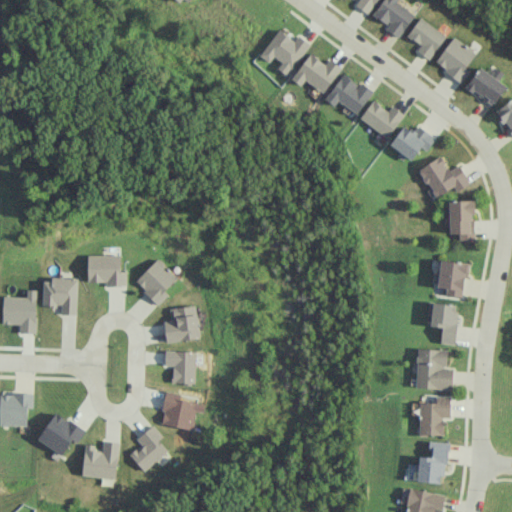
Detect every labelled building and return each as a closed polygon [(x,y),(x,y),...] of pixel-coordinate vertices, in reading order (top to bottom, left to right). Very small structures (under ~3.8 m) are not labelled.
[(357,0),(355,4),(367,13),(376,0),(357,0)] [(396,2),(397,0),(382,0),(373,15),(388,25),(385,29),(398,37),(414,13),(396,2)] [(416,51),(431,59),(445,32),(418,18),(407,37),(420,44),(416,51)] [(261,56),(270,62),(273,56),(282,61),(277,68),(289,75),(309,42),(297,35),(295,39),(278,29),(261,56)] [(434,62),(460,82),(469,71),(464,68),(476,53),(454,36),(434,62)] [(325,93),(341,66),(329,58),(326,63),(308,52),(292,80),(301,85),(304,81),(325,93)] [(506,86),(479,66),(465,86),(492,106),(506,86)] [(325,98),(334,105),(339,100),(356,113),(373,91),(361,82),(359,85),(344,73),(325,98)] [(511,98),(495,110),(511,134),(511,98)] [(360,118),(388,137),(404,114),(391,105),(388,110),(373,99),(360,118)] [(420,146),(427,150),(436,136),(417,125),(414,131),(403,124),(390,145),(413,159),(420,146)] [(459,163),(448,169),(441,156),(419,168),(434,197),(454,187),(455,190),(470,183),(459,163)] [(474,239),(474,225),(473,225),(473,199),(449,200),(450,233),(459,233),(459,239),(474,239)] [(127,285),(126,270),(121,271),(120,254),(87,255),(88,281),(106,281),(106,286),(127,285)] [(135,281),(158,304),(168,294),(165,290),(178,277),(158,257),(135,281)] [(463,297),(466,262),(441,260),(438,287),(446,288),(446,295),(463,297)] [(78,278),(43,278),(42,305),(61,305),(61,314),(77,314),(78,278)] [(36,289),(26,289),(26,296),(3,296),(3,323),(20,323),(20,332),(36,333),(36,289)] [(441,342),(455,344),(458,304),(429,302),(427,325),(442,327),(441,342)] [(164,321),(166,341),(200,338),(196,305),(170,308),(171,320),(164,321)] [(416,388),(452,389),(453,368),(447,367),(448,349),(418,348),(416,388)] [(194,383),(196,351),(166,350),(165,365),(173,365),(172,383),(194,383)] [(0,411),(0,425),(27,426),(28,407),(34,407),(34,393),(1,392),(0,411)] [(195,411),(203,412),(205,400),(165,393),(160,424),(192,429),(195,411)] [(450,417),(451,395),(436,395),(435,402),(420,402),(420,434),(443,435),(444,417),(450,417)] [(73,439),(77,441),(85,431),(58,411),(38,438),(61,455),(73,439)] [(163,436),(153,424),(137,438),(142,444),(130,454),(145,470),(168,449),(159,440),(163,436)] [(115,478),(120,442),(104,440),(103,446),(86,444),(82,474),(115,478)] [(448,442),(430,441),(428,456),(420,455),(418,481),(444,483),(448,442)] [(445,494),(403,486),(401,502),(408,503),(406,511),(431,511),(432,507),(442,509),(445,494)]
